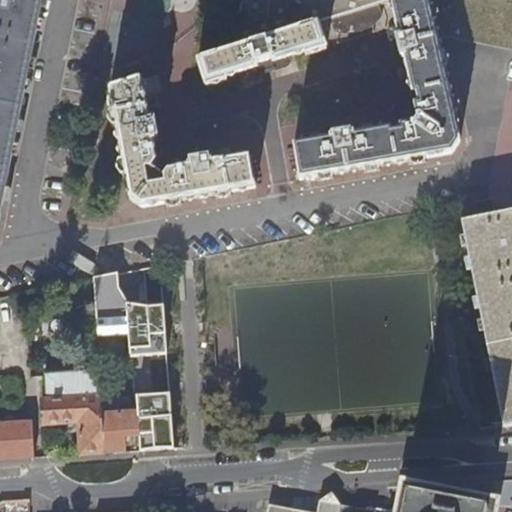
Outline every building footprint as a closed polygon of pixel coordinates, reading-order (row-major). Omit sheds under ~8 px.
[(0,0),(0,228),(45,0),(0,0)] [(243,0),(233,50),(319,23),(390,0),(243,0)] [(511,209),(495,213),(492,214),(463,220),(505,428),(511,426),(511,0),(391,0),(400,34),(398,35),(399,38),(396,38),(401,56),(403,55),(403,58),(405,58),(413,93),(418,93),(420,102),(416,103),(417,109),(414,109),(407,122),(407,125),(402,126),(403,130),(392,132),(391,128),(355,134),(353,125),(330,130),(332,138),(296,145),(302,180),(319,177),(320,180),(335,178),(334,174),(365,169),(365,172),(381,169),(381,165),(410,161),(411,164),(427,161),(426,158),(452,153),(461,141),(455,114),(459,114),(455,98),(451,99),(444,69),(448,68),(444,52),(441,53),(437,35),(511,49),(511,209)] [(327,49),(319,23),(233,50),(200,61),(207,87),(228,81),(227,77),(254,69),(256,75),(280,67),(279,61),(306,52),(307,56),(327,49)] [(143,79),(112,89),(115,104),(111,105),(115,127),(119,127),(125,160),(121,161),(124,177),(128,176),(132,199),(146,207),(167,204),(167,207),(183,204),(183,201),(216,195),(217,199),(233,196),(232,193),(256,188),(250,157),(213,163),(211,151),(189,155),(191,166),(171,170),(167,177),(153,167),(157,161),(154,142),(165,140),(161,117),(150,118),(143,79)] [(133,334),(166,332),(162,276),(162,270),(161,265),(95,279),(98,336),(133,334)] [(16,322),(29,321),(27,293),(14,295),(16,322)] [(133,334),(137,407),(139,436),(153,435),(172,433),(166,332),(133,334)] [(80,423),(82,456),(105,454),(103,415),(100,368),(48,370),(50,400),(45,400),(46,424),(80,423)] [(0,460),(1,461),(35,458),(33,422),(0,423),(0,411),(7,411),(7,406),(23,404),(21,386),(19,376),(4,377),(6,401),(0,400),(0,460)] [(131,413),(126,413),(103,415),(105,454),(126,453),(125,447),(125,437),(129,437),(139,436),(137,407),(131,408),(131,413)] [(172,433),(153,435),(154,451),(173,450),(172,433)] [(490,511),(491,508),(421,493),(412,494),(408,511),(490,511)] [(32,511),(32,498),(6,500),(6,511),(32,511)] [(378,511),(379,511),(361,507),(325,500),(322,511),(378,511)]
